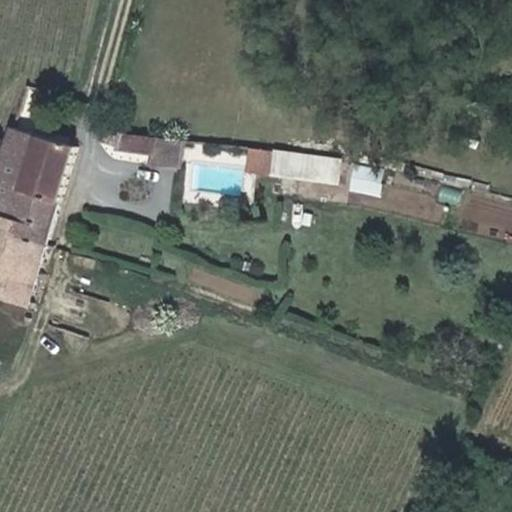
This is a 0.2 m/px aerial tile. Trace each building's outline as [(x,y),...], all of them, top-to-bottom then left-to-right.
[(186,170),(192,141),(166,137),(114,122),(107,140),(123,147),(120,152),(156,158),(155,165),(156,165),(186,170)] [(17,130),(0,185),(0,205),(25,214),(20,231),(48,240),(77,149),(17,130)] [(279,153),(257,150),(254,174),(346,185),(349,162),(279,153)] [(25,214),(0,205),(0,288),(20,231),(25,214)] [(20,231),(0,288),(0,291),(29,301),(48,240),(20,231)]
